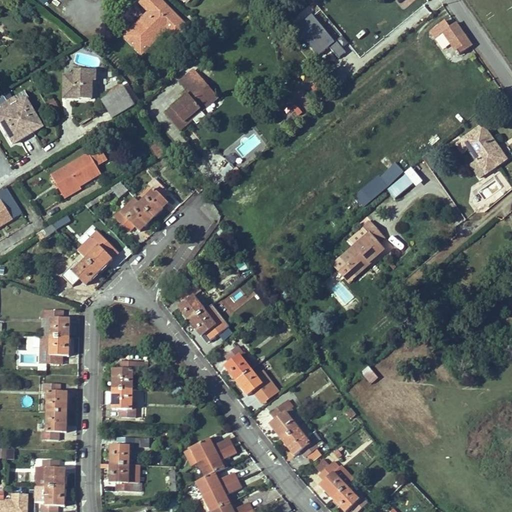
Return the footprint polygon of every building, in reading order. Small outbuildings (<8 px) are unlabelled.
[(143,55),(165,33),(172,35),(184,22),(160,0),(144,0),(142,4),(150,12),(147,16),(149,18),(143,25),(140,22),(125,38),(143,55)] [(450,28),(446,21),(430,32),(435,39),(444,33),(450,28)] [(178,40),(190,28),(184,22),(172,35),(178,40)] [(472,47),(456,24),(450,28),(444,33),(460,56),(472,47)] [(96,79),(98,79),(99,69),(77,68),(77,75),(65,74),(64,98),(80,99),(81,97),(95,97),(96,79)] [(167,114),(178,127),(184,122),(187,126),(203,112),(201,110),(210,101),(204,94),(205,92),(205,91),(205,90),(199,84),(202,80),(194,72),(181,83),(188,91),(191,94),(186,98),(167,114)] [(104,100),(131,84),(128,79),(99,96),(104,100)] [(201,110),(203,112),(218,98),(202,80),(199,84),(205,90),(205,91),(205,92),(204,94),(210,101),(201,110)] [(115,117),(142,101),(131,84),(104,100),(115,117)] [(0,107),(0,121),(13,143),(43,125),(27,97),(23,95),(0,107)] [(184,122),(178,127),(181,131),(187,126),(184,122)] [(483,126),(457,145),(463,153),(469,149),(477,161),(471,166),(479,178),(506,159),(498,148),(483,126)] [(170,150),(163,139),(155,144),(162,155),(170,150)] [(107,161),(101,151),(93,156),(99,165),(107,161)] [(95,177),(91,170),(97,167),(91,157),(89,154),(53,177),(64,196),(79,187),(95,177)] [(404,172),(395,162),(380,177),(377,176),(363,189),(372,201),(404,172)] [(101,173),(97,167),(91,170),(95,177),(101,173)] [(413,182),(416,186),(423,181),(411,167),(404,173),(413,182)] [(413,182),(404,173),(385,190),(393,200),(413,182)] [(166,202),(163,198),(168,192),(155,179),(149,185),(153,190),(140,203),(154,218),(163,209),(162,207),(166,202)] [(119,198),(127,191),(120,184),(113,188),(111,189),(119,198)] [(65,199),(81,189),(79,187),(64,196),(65,199)] [(154,218),(140,203),(135,198),(124,209),(129,214),(126,217),(121,212),(121,211),(114,218),(129,232),(135,226),(139,230),(144,225),(145,227),(154,218)] [(0,228),(15,220),(3,199),(0,200),(0,228)] [(351,246),(330,263),(348,284),(372,263),(370,261),(385,248),(380,243),(386,238),(371,220),(347,241),(351,246)] [(66,226),(62,222),(58,226),(62,230),(66,226)] [(42,241),(57,230),(53,226),(40,234),(38,235),(42,241)] [(104,261),(109,256),(107,255),(112,250),(102,238),(97,243),(100,247),(95,252),(92,248),(87,243),(78,251),(87,260),(99,273),(108,264),(104,261)] [(95,252),(100,247),(97,243),(92,248),(95,252)] [(99,273),(87,260),(74,273),(64,263),(58,269),(76,287),(81,281),(83,282),(87,278),(90,282),(99,273)] [(205,311),(194,297),(201,291),(196,285),(181,298),(185,304),(183,304),(187,309),(183,312),(191,322),(205,311)] [(275,304),(261,286),(254,291),(268,309),(275,304)] [(187,309),(183,304),(179,308),(183,312),(187,309)] [(222,320),(213,309),(207,314),(216,325),(222,320)] [(69,338),(70,326),(65,326),(65,320),(63,320),(63,312),(48,311),(48,320),(52,320),(51,338),(69,338)] [(216,325),(207,314),(205,311),(191,322),(201,336),(207,332),(212,339),(227,327),(222,320),(216,325)] [(69,351),(69,338),(51,338),(51,348),(51,356),(43,356),(43,364),(62,364),(62,356),(64,356),(64,351),(69,351)] [(229,361),(242,352),(244,350),(240,344),(225,356),(229,361)] [(238,381),(254,368),(242,352),(229,361),(225,365),(238,381)] [(133,391),(134,371),(147,371),(148,363),(122,362),(122,370),(116,370),(116,377),(114,377),(113,390),(133,391)] [(378,377),(368,366),(362,371),(363,374),(371,384),(378,377)] [(259,374),(254,368),(238,381),(249,395),(253,392),(264,405),(280,391),(264,370),(259,374)] [(67,413),(67,400),(65,400),(65,393),(60,392),(60,385),(45,385),(44,393),(48,393),(47,412),(67,413)] [(133,409),(133,391),(113,390),(113,403),(115,403),(115,410),(120,410),(120,418),(136,418),(137,410),(133,409)] [(286,413),(290,410),(293,408),(289,402),(272,415),(276,421),(273,424),(277,430),(275,431),(283,441),(298,429),(290,418),(286,413)] [(63,432),(64,425),(66,425),(67,413),(47,412),(47,432),(43,432),(43,439),(58,440),(58,432),(63,432)] [(307,457),(323,444),(314,433),(306,439),(298,429),(283,441),(291,450),(293,449),(297,455),(301,452),(306,458),(307,457)] [(129,466),(130,447),(148,448),(149,440),(119,439),(119,447),(116,447),(116,453),(111,453),(111,466),(129,466)] [(198,464),(233,447),(229,440),(216,446),(213,447),(210,441),(191,450),(198,464)] [(323,457),(329,452),(323,444),(307,457),(313,464),(323,457)] [(16,448),(0,447),(0,458),(16,459),(16,448)] [(224,470),(220,462),(224,461),(236,454),(233,447),(198,464),(205,478),(215,474),(218,472),(224,470)] [(198,464),(191,450),(184,453),(191,467),(198,464)] [(325,471),(329,468),(320,459),(313,466),(322,474),(325,471)] [(65,488),(65,475),(60,475),(60,470),(59,470),(58,461),(43,460),(43,468),(43,469),(47,469),(47,475),(47,487),(65,488)] [(340,468),(334,462),(331,465),(337,471),(340,468)] [(346,487),(337,477),(334,474),(337,471),(331,465),(329,468),(325,471),(322,474),(320,476),(325,482),(321,486),(333,499),(346,487)] [(129,484),(129,466),(111,466),(110,484),(117,484),(117,492),(141,492),(142,484),(135,484),(129,484)] [(43,468),(38,468),(38,487),(47,487),(47,475),(47,469),(43,469),(43,468)] [(354,479),(345,469),(337,477),(346,487),(354,479)] [(203,498),(238,481),(234,474),(222,480),(219,482),(215,474),(205,478),(196,483),(203,498)] [(211,511),(229,503),(226,497),(230,495),(242,489),(238,481),(203,498),(209,511),(211,511)] [(46,505),(47,487),(38,487),(36,487),(35,502),(42,502),(42,505),(46,505)] [(64,500),(65,488),(47,487),(46,505),(42,505),(41,511),(57,511),(57,506),(59,506),(59,500),(64,500)] [(359,500),(346,487),(333,499),(345,511),(346,511),(350,508),(354,511),(358,511),(367,503),(362,497),(359,500)] [(0,511),(29,511),(30,494),(12,493),(12,499),(7,498),(6,500),(0,499),(0,511)] [(249,511),(252,510),(249,503),(237,509),(233,511),(229,503),(211,511),(249,511)]
